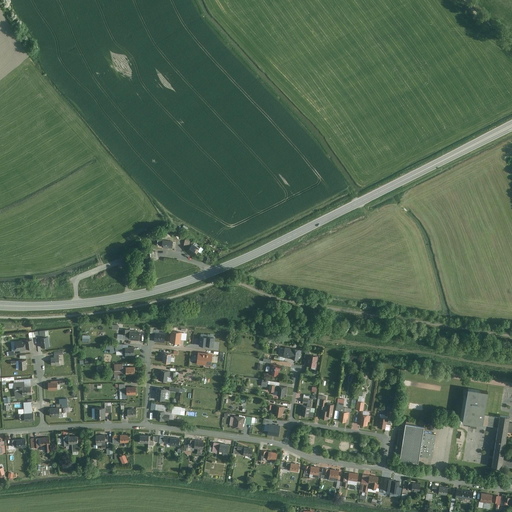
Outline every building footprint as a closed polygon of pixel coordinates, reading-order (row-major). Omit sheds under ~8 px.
[(172,242),(157,240),(156,247),(171,249),(172,242)] [(194,257),(199,250),(192,245),(187,252),(194,257)] [(139,339),(140,333),(135,332),(135,330),(124,330),(123,335),(122,335),(122,340),(136,341),(136,339),(139,339)] [(172,331),(170,342),(180,343),(181,332),(172,331)] [(155,333),(154,340),(157,340),(157,341),(164,342),(165,332),(160,332),(159,333),(155,333)] [(41,348),(50,347),(49,337),(40,339),(41,348)] [(32,339),(26,340),(27,349),(34,348),(32,339)] [(26,340),(14,342),(15,350),(27,349),(26,340)] [(134,356),(134,348),(124,348),(125,356),(134,356)] [(300,361),(301,350),(285,348),(283,359),(300,361)] [(316,368),(318,357),(309,355),(310,351),(306,350),(304,358),(309,359),(308,367),(316,368)] [(62,356),(62,352),(54,352),(55,358),(50,359),(51,366),(60,365),(59,356),(62,356)] [(203,365),(205,354),(197,353),(196,364),(203,365)] [(170,364),(171,355),(163,354),(162,363),(170,364)] [(211,366),(212,355),(205,354),(203,365),(211,366)] [(262,362),(270,363),(271,355),(264,354),(262,362)] [(122,376),(122,364),(114,364),(114,376),(122,376)] [(278,376),(280,366),(271,365),(269,374),(278,376)] [(169,371),(161,371),(160,381),(168,382),(169,371)] [(32,395),(31,386),(24,387),(23,379),(13,380),(14,391),(18,391),(18,396),(32,395)] [(50,383),(48,383),(48,391),(58,390),(58,381),(50,381),(50,383)] [(286,397),(287,387),(278,386),(276,396),(286,397)] [(136,395),(136,387),(126,387),(127,395),(136,395)] [(511,422),(509,422),(510,417),(500,415),(499,417),(484,415),(487,391),(467,388),(462,421),(498,427),(491,467),(501,469),(502,466),(511,468),(511,422)] [(165,401),(166,390),(158,389),(156,400),(165,401)] [(303,399),(300,415),(309,416),(311,403),(308,403),(308,400),(303,399)] [(332,416),(333,404),(326,403),(327,399),(324,399),(321,418),(327,419),(328,416),(332,416)] [(56,408),(48,408),(49,417),(61,416),(60,409),(65,409),(65,400),(59,401),(59,404),(56,405),(56,408)] [(172,407),(152,405),(152,407),(156,407),(155,420),(169,422),(170,415),(165,414),(166,412),(171,413),(172,407)] [(172,413),(185,415),(186,407),(173,405),(172,413)] [(283,417),(284,407),(275,406),(274,416),(283,417)] [(109,408),(96,409),(96,419),(105,419),(105,413),(109,413),(109,408)] [(349,412),(339,411),(339,416),(340,416),(339,421),(346,422),(347,419),(348,419),(349,412)] [(34,422),(33,413),(24,414),(25,422),(34,422)] [(371,415),(360,414),(359,421),(360,421),(360,424),(368,425),(369,421),(370,421),(371,415)] [(245,418),(234,416),(234,419),(231,418),(230,426),(232,426),(232,429),(242,431),(245,418)] [(389,418),(379,417),(378,424),(379,424),(379,427),(387,428),(389,418)] [(424,427),(405,424),(400,460),(419,463),(419,459),(431,461),(436,435),(423,433),(424,427)] [(280,437),(282,427),(271,425),(270,435),(280,437)] [(105,445),(105,434),(95,435),(96,446),(105,445)] [(129,443),(129,435),(120,435),(120,443),(129,443)] [(78,454),(77,436),(61,437),(62,445),(72,445),(72,454),(78,454)] [(152,436),(140,436),(139,443),(147,443),(147,446),(151,446),(152,436)] [(180,446),(179,437),(163,438),(163,446),(180,446)] [(51,452),(49,438),(32,440),(33,448),(44,447),(45,452),(51,452)] [(203,455),(203,441),(188,441),(188,448),(197,448),(197,454),(203,455)] [(227,452),(227,445),(214,443),(212,452),(217,453),(218,450),(227,452)] [(252,456),(253,447),(237,446),(237,449),(243,450),(243,455),(252,456)] [(276,460),(276,452),(268,451),(267,459),(276,460)] [(128,462),(124,455),(119,458),(122,465),(128,462)] [(96,463),(91,459),(87,464),(92,468),(96,463)] [(298,471),(299,463),(290,462),(289,471),(298,471)] [(318,474),(319,466),(311,466),(310,474),(318,474)] [(338,478),(339,470),(330,469),(329,477),(338,478)] [(356,481),(357,474),(345,472),(343,487),(347,487),(348,480),(356,481)] [(378,477),(363,475),(361,490),(367,491),(368,485),(371,485),(371,487),(377,488),(378,477)] [(393,482),(384,480),(383,487),(385,487),(384,496),(398,498),(399,492),(401,492),(402,488),(392,487),(393,482)] [(419,492),(420,484),(412,483),(411,491),(419,492)] [(448,488),(439,486),(438,494),(447,495),(448,488)] [(472,492),(457,489),(455,497),(471,499),(472,492)] [(492,495),(481,493),(480,502),(484,503),(490,504),(491,502),(492,495)]
